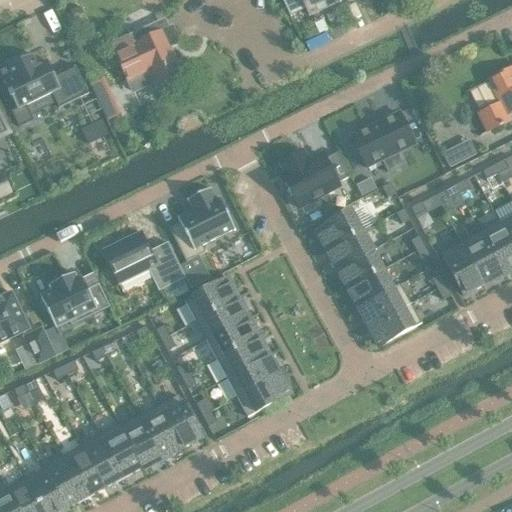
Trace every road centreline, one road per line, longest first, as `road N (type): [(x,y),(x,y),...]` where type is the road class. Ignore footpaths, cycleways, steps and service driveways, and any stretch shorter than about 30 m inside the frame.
road 1 (residential): [(241,149),(511,16)]
road 2 (residential): [(112,511),(363,374)]
road 3 (residential): [(0,268),(241,149)]
road 4 (residential): [(241,149),(363,374)]
road 5 (secondary): [(511,424),(351,511)]
road 6 (residential): [(363,374),(511,295)]
road 7 (residential): [(432,0),(305,60)]
